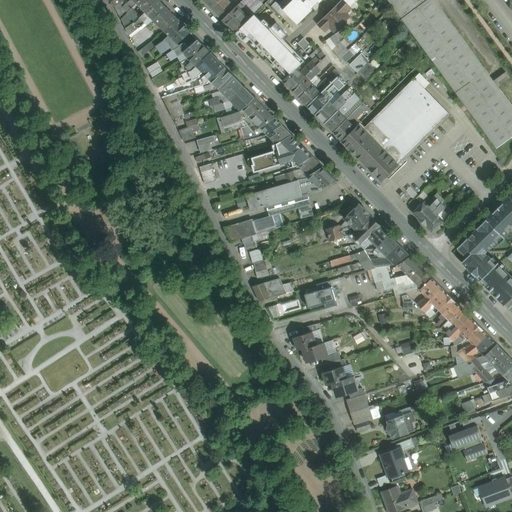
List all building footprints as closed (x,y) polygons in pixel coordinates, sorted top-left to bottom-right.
[(133,0),(131,0),(125,5),(130,11),(132,9),(137,3),(133,0)] [(139,0),(137,3),(145,12),(157,0),(139,0)] [(159,0),(157,0),(145,12),(153,20),(166,7),(159,0)] [(219,0),(212,8),(223,19),(235,7),(228,0),(219,0)] [(244,0),(241,2),(250,9),(258,0),(244,0)] [(258,0),(250,9),(249,9),(254,15),(266,4),(262,0),(258,0)] [(287,0),(287,1),(288,2),(283,8),(282,6),(281,7),(290,16),(298,24),(322,0),(287,0)] [(342,0),(326,16),(325,16),(318,24),(325,31),(329,27),(334,32),(349,17),(345,13),(350,8),(349,7),(355,2),(355,0),(342,0)] [(388,0),(403,19),(428,0),(388,0)] [(434,0),(428,0),(403,19),(455,91),(457,90),(457,91),(485,70),(434,0)] [(123,1),(120,3),(114,6),(119,15),(124,12),(125,10),(123,7),(125,5),(123,1)] [(250,9),(241,2),(237,6),(250,19),(252,17),(254,15),(249,9),(250,9)] [(250,19),(237,6),(235,7),(223,19),(223,20),(223,19),(236,33),(242,27),(250,19)] [(166,7),(153,20),(154,20),(164,31),(178,19),(166,7)] [(126,14),(121,19),(126,28),(131,25),(135,22),(139,17),(140,16),(136,11),(132,9),(130,11),(127,13),(126,14)] [(140,16),(139,17),(144,24),(147,21),(149,23),(150,23),(154,20),(153,20),(145,12),(140,16)] [(139,17),(135,22),(131,25),(135,30),(144,24),(139,17)] [(302,63),(262,22),(259,24),(252,17),(250,19),(242,27),(249,35),(251,33),(291,73),(302,63)] [(178,19),(164,31),(170,37),(177,43),(177,44),(191,32),(178,19)] [(131,25),(126,28),(129,35),(135,30),(131,25)] [(341,30),(326,41),(332,50),(346,36),(341,30)] [(177,43),(170,37),(165,41),(167,41),(171,47),(177,43)] [(195,42),(184,51),(184,53),(188,58),(202,44),(198,39),(195,42)] [(165,41),(156,47),(161,54),(171,47),(167,41),(165,41)] [(340,42),(332,50),(337,57),(346,49),(340,42)] [(202,44),(188,58),(180,62),(183,67),(180,68),(183,77),(184,77),(182,74),(191,70),(197,65),(211,52),(202,44)] [(156,47),(145,55),(151,62),(161,54),(156,47)] [(319,47),(310,55),(312,58),(321,50),(319,47)] [(350,50),(341,58),(346,63),(354,55),(350,50)] [(323,51),(312,61),(316,65),(319,62),(321,61),(323,59),(326,56),(323,51)] [(225,67),(211,52),(197,65),(211,80),(225,67)] [(346,64),(354,73),(367,60),(359,52),(346,64)] [(158,60),(147,68),(152,75),(163,68),(158,60)] [(312,61),(301,72),(305,76),(312,69),(316,65),(312,61)] [(367,64),(357,74),(364,80),(374,70),(367,64)] [(321,70),(316,65),(312,69),(317,74),(321,70)] [(225,67),(211,80),(214,84),(221,90),(235,77),(225,67)] [(297,68),(284,82),(291,89),(305,76),(301,72),(297,68)] [(312,69),(305,76),(310,81),(317,74),(312,69)] [(336,69),(330,76),(329,76),(327,78),(332,82),(340,74),(336,69)] [(191,70),(182,74),(184,77),(186,82),(195,78),(191,70)] [(505,72),(493,81),(485,70),(457,91),(457,90),(455,91),(464,103),(460,106),(464,111),(468,108),(497,148),(511,136),(511,106),(498,87),(510,78),(505,72)] [(165,71),(152,79),(158,88),(172,82),(165,71)] [(340,74),(332,82),(336,87),(344,80),(340,74)] [(305,76),(291,89),(299,98),(313,84),(310,81),(305,76)] [(235,77),(221,90),(227,97),(231,100),(245,87),(235,77)] [(327,78),(317,88),(321,93),(332,82),(327,78)] [(414,78),(365,127),(360,123),(358,124),(358,125),(378,144),(398,165),(449,114),(414,78)] [(183,80),(158,90),(162,98),(175,93),(186,90),(183,80)] [(208,83),(203,84),(205,91),(212,89),(213,85),(214,84),(211,80),(208,83)] [(336,87),(332,82),(321,93),(329,101),(330,101),(339,92),(336,88),(336,87)] [(203,84),(194,87),(197,94),(205,91),(203,84)] [(313,84),(299,98),(308,106),(321,93),(317,88),(313,84)] [(245,87),(231,100),(233,103),(241,111),(243,108),(255,97),(245,87)] [(350,88),(343,95),(348,100),(355,93),(350,88)] [(393,90),(373,109),(375,112),(396,93),(393,90)] [(175,93),(162,98),(168,109),(181,104),(175,93)] [(321,93),(308,106),(316,114),(329,101),(321,93)] [(355,93),(348,100),(353,105),(360,99),(355,93)] [(343,95),(333,105),(338,110),(348,100),(343,95)] [(255,97),(243,108),(249,114),(261,104),(255,97)] [(217,98),(210,100),(210,102),(212,106),(214,105),(219,104),(217,98)] [(343,115),(347,119),(353,112),(363,102),(360,99),(353,105),(343,115)] [(231,100),(223,103),(225,109),(231,107),(232,106),(231,105),(233,103),(231,100)] [(348,100),(338,110),(343,115),(353,105),(348,100)] [(329,101),(316,114),(325,124),(338,110),(333,105),(330,101),(329,101)] [(363,102),(353,112),(358,117),(367,107),(363,102)] [(225,109),(223,103),(219,104),(214,105),(216,112),(225,109)] [(181,104),(168,109),(173,118),(184,115),(181,104)] [(275,118),(261,104),(249,114),(250,116),(253,118),(259,124),(261,127),(275,118)] [(243,108),(241,111),(240,111),(242,119),(250,116),(249,114),(243,108)] [(338,110),(325,124),(334,132),(347,119),(343,115),(338,110)] [(240,111),(234,113),(237,121),(242,119),(240,111)] [(353,112),(347,119),(351,123),(358,117),(353,112)] [(221,117),(224,126),(237,121),(234,113),(221,117)] [(247,123),(253,118),(250,116),(242,119),(237,121),(224,126),(225,129),(220,130),(221,133),(236,129),(241,128),(240,125),(246,122),(247,123)] [(197,118),(186,122),(187,127),(199,124),(197,118)] [(252,130),(259,124),(253,118),(247,123),(246,123),(248,125),(252,130)] [(275,118),(261,127),(268,134),(271,137),(277,133),(275,129),(282,125),(275,118)] [(347,119),(334,132),(342,141),(355,128),(351,123),(347,119)] [(187,127),(179,130),(179,131),(184,141),(196,138),(193,132),(201,130),(199,124),(187,127)] [(362,161),(378,144),(358,125),(358,124),(355,128),(342,141),(362,161)] [(253,133),(253,131),(252,130),(248,125),(241,128),(242,131),(244,136),(246,135),(253,133)] [(282,125),(275,129),(277,133),(271,137),(277,144),(291,135),(282,125)] [(268,134),(261,127),(255,130),(260,136),(265,135),(268,134)] [(263,147),(277,144),(271,137),(268,134),(265,135),(270,140),(262,143),(263,147)] [(262,143),(270,140),(265,135),(260,136),(262,143)] [(302,146),(291,135),(277,144),(288,155),(302,146)] [(198,152),(211,149),(209,136),(195,139),(198,152)] [(260,136),(252,138),(255,150),(263,147),(262,143),(260,136)] [(378,144),(362,161),(382,181),(398,165),(378,144)] [(302,146),(288,155),(292,159),(298,165),(312,156),(302,146)] [(263,147),(255,150),(260,163),(268,161),(265,153),(263,147)] [(270,160),(272,160),(271,156),(273,156),(273,155),(279,153),(280,157),(282,156),(280,150),(265,153),(268,161),(270,160)] [(284,162),(282,156),(280,157),(272,160),(270,160),(272,166),(284,162)] [(312,156),(298,165),(308,176),(309,177),(324,168),(312,156)] [(219,161),(208,164),(209,170),(221,167),(219,161)] [(324,168),(309,177),(319,188),(320,187),(328,185),(336,181),(337,181),(324,168)] [(288,183),(297,181),(293,171),(284,174),(288,183)] [(288,183),(284,174),(274,177),(275,180),(244,189),(246,195),(288,183)] [(308,176),(306,179),(306,178),(298,180),(302,195),(308,194),(321,190),(320,187),(319,188),(309,177),(308,176)] [(296,197),(302,195),(298,180),(297,181),(288,183),(246,195),(250,210),(267,205),(272,204),(274,209),(298,203),(296,197)] [(446,189),(440,184),(433,191),(439,196),(446,189)] [(439,196),(429,206),(434,210),(442,203),(450,194),(446,189),(439,196)] [(221,196),(222,202),(233,199),(232,193),(221,196)] [(298,203),(274,209),(272,204),(267,205),(270,216),(299,208),(302,219),(313,215),(308,194),(302,195),(296,197),(298,203)] [(511,200),(506,206),(503,203),(498,208),(511,222),(511,199),(509,196),(509,197),(511,200)] [(424,201),(412,212),(422,222),(434,210),(429,206),(424,201)] [(442,203),(434,210),(438,214),(445,207),(442,203)] [(359,204),(344,218),(345,218),(344,218),(346,220),(340,227),(339,225),(326,229),(330,241),(345,237),(353,233),(352,233),(360,230),(372,218),(359,204)] [(460,210),(455,206),(447,214),(452,218),(460,210)] [(511,222),(498,208),(492,213),(495,216),(489,222),(486,219),(486,220),(505,239),(505,238),(509,233),(507,231),(511,225),(511,222)] [(422,222),(431,231),(443,219),(438,214),(434,210),(422,222)] [(273,216),(253,222),(257,234),(258,234),(276,228),(275,224),(273,216)] [(380,226),(372,218),(360,230),(352,233),(353,233),(362,243),(368,237),(380,226)] [(252,219),(224,228),(231,242),(242,239),(257,234),(253,222),(252,219)] [(477,229),(467,239),(467,238),(459,246),(460,247),(464,251),(463,252),(463,253),(467,257),(467,258),(468,258),(472,253),(481,244),(488,251),(497,242),(496,240),(501,236),(504,239),(505,239),(486,220),(477,228),(477,229)] [(390,235),(380,226),(368,237),(377,247),(390,235)] [(257,234),(242,239),(243,245),(255,241),(259,240),(258,234),(257,234)] [(398,244),(390,235),(377,247),(386,256),(398,244)] [(255,241),(244,244),(246,250),(257,247),(255,241)] [(361,244),(350,246),(356,254),(365,250),(361,244)] [(409,255),(398,244),(386,256),(388,257),(389,259),(391,261),(395,265),(409,255)] [(260,249),(249,252),(251,258),(262,255),(260,249)] [(365,250),(356,254),(358,257),(359,258),(361,262),(370,259),(365,250)] [(262,255),(251,258),(253,263),(254,263),(263,260),(262,255)] [(350,255),(335,260),(337,264),(352,260),(350,255)] [(483,260),(481,258),(479,260),(474,255),(469,260),(464,265),(467,268),(476,277),(480,280),(479,281),(499,263),(498,262),(495,265),(490,260),(491,259),(488,255),(483,260)] [(421,267),(410,256),(398,265),(407,275),(408,276),(421,267)] [(380,261),(374,265),(376,268),(380,267),(379,264),(389,259),(388,257),(380,258),(380,261)] [(370,259),(361,262),(366,270),(371,269),(376,268),(374,265),(370,259)] [(263,260),(254,263),(256,272),(267,269),(265,260),(263,260)] [(359,262),(344,267),(345,270),(360,266),(359,262)] [(504,270),(498,264),(499,263),(479,281),(480,282),(481,281),(485,285),(484,285),(504,305),(511,297),(511,276),(505,269),(504,270)] [(376,268),(371,269),(375,284),(383,281),(390,279),(386,266),(383,266),(380,267),(376,268)] [(421,267),(408,276),(417,284),(421,288),(421,289),(432,278),(421,267)] [(267,270),(256,272),(257,278),(269,275),(267,270)] [(408,276),(407,275),(390,279),(383,281),(385,290),(393,288),(395,296),(404,293),(398,287),(405,282),(411,288),(417,284),(408,276)] [(280,278),(253,286),(256,293),(283,285),(280,278)] [(421,289),(420,290),(426,297),(424,299),(427,303),(442,288),(432,278),(421,289)] [(303,309),(336,302),(332,285),(338,284),(337,279),(322,282),(324,288),(300,294),(303,309)] [(411,288),(405,282),(398,287),(404,293),(413,291),(411,288)] [(283,285),(256,293),(260,301),(287,293),(283,285)] [(442,288),(427,303),(430,306),(432,303),(439,310),(451,298),(442,288)] [(417,304),(407,295),(402,296),(403,303),(403,310),(421,308),(417,304)] [(294,297),(267,308),(271,318),(298,308),(294,297)] [(461,308),(451,298),(439,310),(446,317),(443,319),(446,322),(449,320),(461,308)] [(422,299),(417,304),(421,308),(427,303),(424,299),(422,299)] [(427,303),(421,308),(425,312),(429,308),(430,306),(427,303)] [(461,308),(449,320),(454,325),(452,328),(455,331),(470,317),(461,308)] [(455,331),(449,337),(453,341),(454,345),(457,345),(463,341),(466,338),(479,326),(470,317),(455,331)] [(443,319),(441,319),(436,324),(440,328),(446,322),(443,319)] [(316,324),(302,328),(304,334),(312,331),(313,332),(318,330),(316,324)] [(479,326),(466,338),(472,343),(475,347),(488,335),(479,326)] [(304,334),(294,337),(298,350),(303,349),(317,344),(313,332),(312,331),(304,334)] [(488,335),(475,347),(479,350),(484,356),(485,355),(497,344),(488,335)] [(317,344),(303,349),(307,362),(321,357),(328,355),(328,354),(324,342),(317,344)] [(472,343),(466,348),(469,352),(475,347),(472,343)] [(507,354),(497,344),(485,355),(495,366),(507,354)] [(464,347),(457,352),(461,356),(469,352),(466,348),(464,347)] [(475,347),(469,352),(473,355),(479,350),(475,347)] [(338,351),(328,354),(328,355),(321,357),(324,365),(329,363),(341,360),(338,351)] [(473,355),(469,352),(461,356),(467,362),(476,359),(473,355)] [(507,354),(495,366),(503,375),(504,376),(511,367),(511,359),(507,354)] [(341,360),(329,363),(331,370),(343,366),(343,367),(347,365),(344,358),(341,360)] [(476,359),(467,362),(476,372),(485,369),(487,368),(485,366),(482,365),(476,359)] [(331,370),(323,372),(327,385),(333,383),(347,378),(343,367),(343,366),(331,370)] [(511,367),(504,376),(509,380),(496,384),(494,379),(486,382),(490,393),(497,390),(511,385),(511,367)] [(492,377),(485,369),(476,372),(485,382),(486,382),(494,379),(494,378),(496,377),(494,375),(492,377)] [(352,376),(347,378),(333,383),(337,396),(349,392),(356,390),(356,389),(352,376)] [(511,385),(497,390),(490,393),(493,401),(511,395),(511,396),(511,395),(511,385)] [(362,387),(356,389),(356,390),(349,392),(351,398),(364,394),(362,387)] [(351,398),(347,399),(351,411),(368,406),(365,394),(364,394),(351,398)] [(471,400),(462,404),(467,415),(475,412),(471,400)] [(368,406),(351,411),(355,424),(369,420),(372,419),(368,406)] [(403,414),(387,419),(393,437),(409,432),(418,429),(412,412),(404,415),(403,414)] [(462,423),(465,430),(477,425),(477,426),(482,424),(479,416),(462,423)] [(369,420),(356,424),(358,432),(371,428),(369,420)] [(465,430),(449,436),(453,447),(462,444),(480,437),(482,437),(477,426),(477,425),(465,430)] [(481,441),(480,437),(462,444),(463,448),(465,448),(481,441)] [(412,438),(400,443),(402,449),(414,445),(412,438)] [(482,444),(481,441),(465,448),(466,450),(464,451),(467,461),(488,453),(484,443),(482,444)] [(400,449),(384,455),(391,476),(407,470),(400,449)] [(480,468),(477,460),(471,462),(474,470),(480,468)] [(398,486),(382,492),(389,511),(391,511),(418,503),(414,492),(402,497),(398,486)] [(420,502),(422,508),(435,503),(433,497),(420,502)] [(435,503),(422,508),(423,511),(427,511),(437,508),(435,503)]
